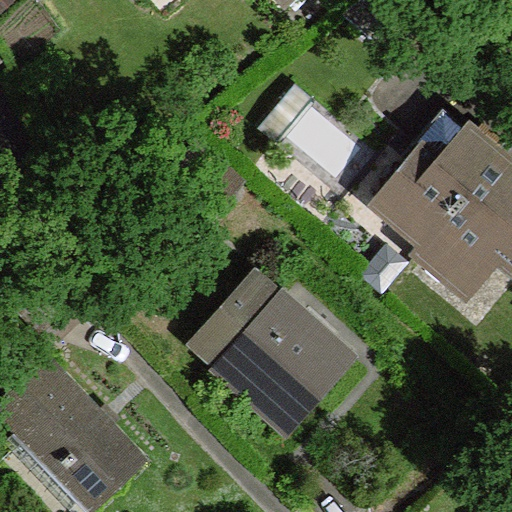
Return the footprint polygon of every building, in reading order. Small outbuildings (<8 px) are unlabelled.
[(0,0),(0,12),(12,0),(0,0)] [(437,15),(418,0),(361,0),(343,15),(399,61),(437,15)] [(424,149),(380,204),(428,245),(468,198),(483,209),(511,176),(511,174),(511,161),(445,108),(415,142),(424,149)] [(243,176),(194,135),(172,162),(220,203),(243,176)] [(511,176),(483,209),(468,198),(428,245),(421,254),(468,293),(499,255),(511,266),(511,176)] [(0,203),(0,220),(9,213),(0,203)] [(100,297),(61,258),(40,278),(78,317),(100,297)] [(226,366),(282,303),(257,280),(200,344),(226,366)] [(226,366),(223,370),(289,427),(351,358),(284,300),(282,303),(226,366)] [(47,359),(0,403),(0,412),(97,509),(147,461),(47,359)]
